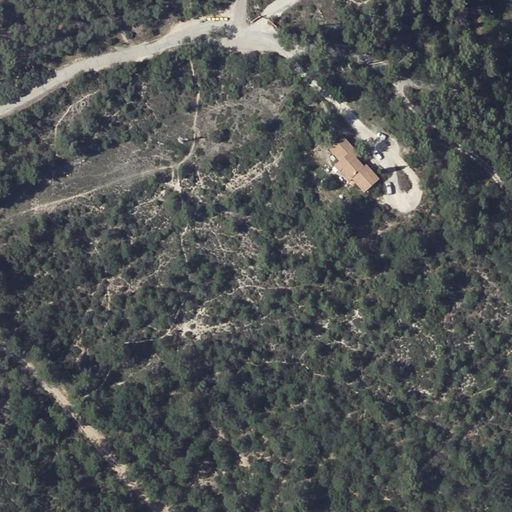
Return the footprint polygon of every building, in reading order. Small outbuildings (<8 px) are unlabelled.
[(511,62),(511,61),(495,48),(488,59),(487,58),(485,60),(490,64),(491,62),(496,65),(499,62),(507,68),(511,62)] [(349,144),(343,137),(337,143),(343,149),(349,144)] [(340,161),(334,166),(340,173),(343,170),(352,179),(364,193),(379,180),(372,172),(370,174),(364,167),(356,158),(359,155),(349,144),(343,149),(337,143),(332,147),(342,159),(340,161)] [(332,147),(329,149),(340,161),(342,159),(332,147)] [(370,174),(372,172),(366,165),(364,167),(370,174)] [(340,173),(349,182),(352,179),(343,170),(340,173)]
